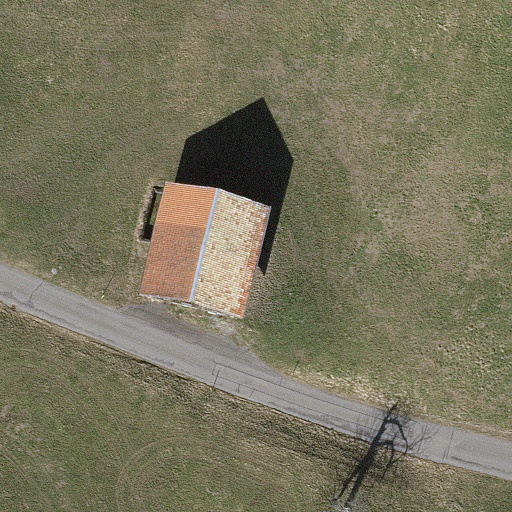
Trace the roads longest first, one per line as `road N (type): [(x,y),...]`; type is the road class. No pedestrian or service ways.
road 1 (unclassified): [(511,466),(428,450),(0,286)]
road 2 (track): [(51,308),(114,112),(128,0)]
